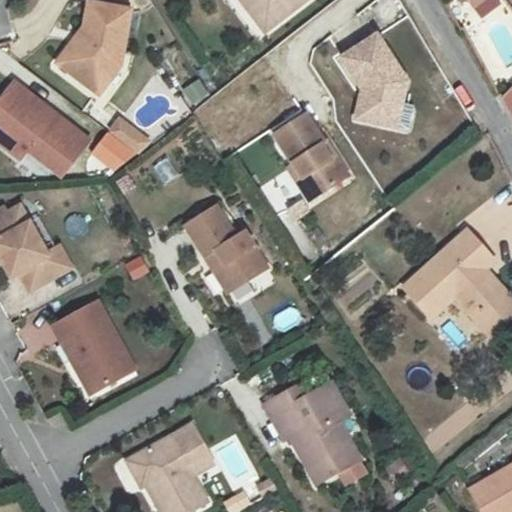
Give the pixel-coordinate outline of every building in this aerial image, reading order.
[(262,3),(260,0),(242,0),(252,11),(262,3)] [(269,32),(307,0),(260,0),(262,3),(252,11),(269,32)] [(130,11),(89,4),(80,44),(72,43),(60,61),(98,88),(114,65),(117,47),(124,47),(130,11)] [(406,81),(375,37),(342,60),(364,90),(358,120),(398,127),(406,81)] [(124,47),(117,47),(114,65),(98,88),(60,61),(56,66),(99,97),(120,67),(124,47)] [(60,174),(88,138),(13,81),(0,98),(0,142),(20,157),(26,149),(60,174)] [(198,81),(184,91),(192,104),(207,95),(198,81)] [(511,87),(503,96),(499,100),(511,123),(511,87)] [(323,141),(305,114),(276,135),(303,175),(295,181),(308,199),(346,174),(335,157),(331,160),(319,145),(323,141)] [(118,122),(110,132),(138,153),(146,143),(118,122)] [(127,153),(109,140),(101,151),(120,164),(127,153)] [(163,185),(177,175),(166,158),(151,168),(163,185)] [(128,178),(117,185),(124,195),(134,188),(128,178)] [(17,207),(4,215),(14,231),(27,224),(17,207)] [(1,210),(0,210),(0,262),(1,265),(10,279),(18,274),(29,292),(70,268),(57,247),(45,254),(27,224),(14,231),(4,215),(1,210)] [(226,295),(269,268),(246,232),(233,241),(214,211),(184,230),(226,295)] [(493,260),(468,231),(404,286),(432,316),(457,294),(478,318),(484,313),(499,330),(511,318),(511,298),(486,267),(493,260)] [(140,262),(127,270),(132,279),(146,271),(140,262)] [(90,397),(135,372),(97,304),(52,328),(90,397)] [(293,390),(299,402),(334,382),(328,370),(293,390)] [(293,390),(268,405),(289,441),(294,437),(322,485),(365,459),(351,435),(343,421),(352,416),(353,415),(334,382),(299,402),(293,390)] [(360,429),(352,416),(343,421),(351,435),(360,429)] [(190,511),(209,502),(194,475),(215,463),(193,424),(129,460),(143,486),(147,484),(163,511),(190,511)] [(406,457),(387,469),(395,482),(414,470),(406,457)] [(511,467),(469,492),(480,511),(510,511),(511,511),(511,467)] [(276,479),(262,487),(268,499),(282,491),(276,479)] [(222,501),(226,511),(238,511),(251,507),(245,492),(222,501)]
